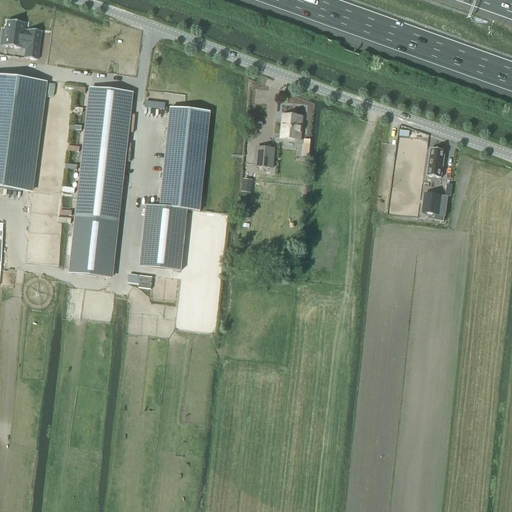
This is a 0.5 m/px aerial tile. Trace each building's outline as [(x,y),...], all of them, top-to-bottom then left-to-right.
[(6,22),(5,31),(2,31),(1,39),(4,39),(3,48),(20,50),(20,49),(21,49),(25,50),(23,60),(37,62),(37,61),(39,46),(41,33),(27,31),(27,33),(22,32),(23,25),(6,22)] [(120,31),(116,75),(139,77),(142,33),(120,31)] [(0,190),(29,194),(44,84),(0,77),(0,190)] [(91,90),(77,219),(71,274),(111,279),(117,223),(131,94),(91,90)] [(187,212),(200,213),(210,113),(170,109),(160,209),(147,207),(141,268),(180,272),(187,212)] [(281,139),(300,141),(302,118),(283,117),(281,139)] [(255,168),(272,170),(274,150),(256,149),(255,168)] [(427,178),(441,180),(445,152),(430,150),(427,178)] [(433,221),(443,223),(447,199),(445,199),(426,196),(424,214),(434,215),(433,221)] [(138,289),(151,291),(152,279),(129,276),(128,284),(139,286),(138,289)]
